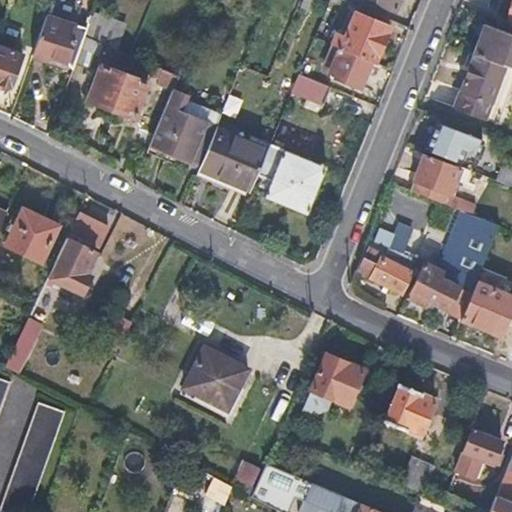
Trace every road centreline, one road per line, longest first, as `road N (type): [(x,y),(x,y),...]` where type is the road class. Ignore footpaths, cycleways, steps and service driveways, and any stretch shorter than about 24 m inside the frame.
road 1 (residential): [(0,129),(321,294)]
road 2 (residential): [(321,294),(440,0)]
road 3 (residential): [(321,294),(511,379)]
